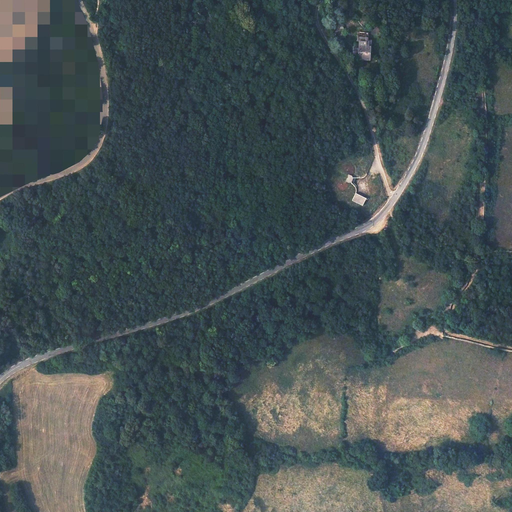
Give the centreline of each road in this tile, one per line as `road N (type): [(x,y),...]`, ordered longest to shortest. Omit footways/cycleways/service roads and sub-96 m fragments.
road 1 (unclassified): [(0,379),(30,360),(201,306),(375,221),(421,150),(446,63),(453,0)]
road 2 (unclassified): [(0,198),(81,163),(103,131),(101,59),(80,0)]
road 3 (track): [(511,345),(447,326),(473,271)]
